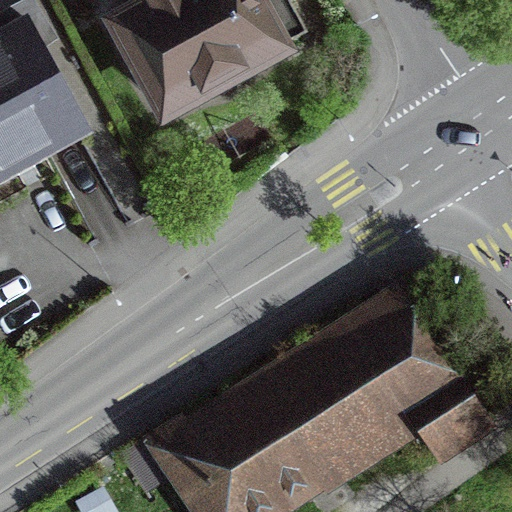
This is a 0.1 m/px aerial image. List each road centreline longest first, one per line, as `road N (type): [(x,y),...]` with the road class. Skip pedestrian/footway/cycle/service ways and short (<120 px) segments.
road 1 (tertiary): [(0,449),(483,122)]
road 2 (residential): [(483,122),(410,0)]
